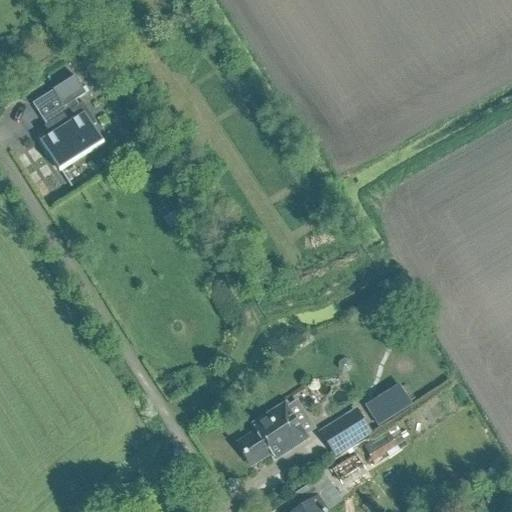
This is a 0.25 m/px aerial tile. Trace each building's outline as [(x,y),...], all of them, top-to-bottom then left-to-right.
[(53,93),(64,110),(86,96),(75,79),(53,93)] [(58,176),(105,146),(80,107),(33,137),(58,176)] [(338,364),(338,370),(342,374),(348,373),(351,368),(349,362),(343,361),(338,364)] [(409,374),(374,397),(387,416),(421,393),(409,374)] [(252,437),(234,450),(246,468),(265,455),(269,461),(300,439),(298,436),(306,431),(296,417),(289,423),(279,409),(248,431),(252,437)] [(335,456),(370,433),(356,410),(320,433),(335,456)] [(373,463),(399,445),(390,431),(364,448),(373,463)] [(354,454),(331,470),(339,482),(362,467),(354,454)] [(325,511),(321,506),(337,496),(324,476),(302,491),(310,503),(297,511),(325,511)]
